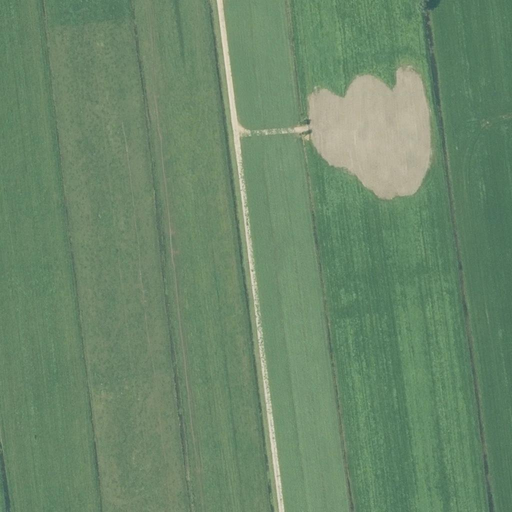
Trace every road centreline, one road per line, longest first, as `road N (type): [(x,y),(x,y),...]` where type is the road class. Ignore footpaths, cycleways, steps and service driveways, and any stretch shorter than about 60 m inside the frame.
road 1 (track): [(218,0),(281,511)]
road 2 (track): [(495,481),(431,0)]
